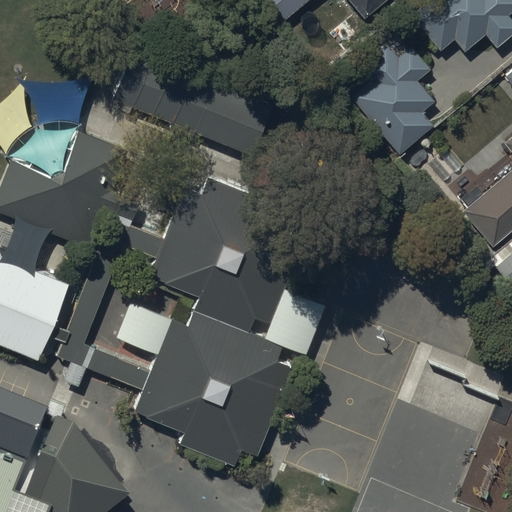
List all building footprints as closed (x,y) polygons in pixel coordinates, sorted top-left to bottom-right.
[(266,0),(281,17),(301,0),(266,0)] [(348,0),(361,14),(377,0),(348,0)] [(511,0),(423,0),(408,13),(437,47),(451,35),(462,48),(483,30),(494,44),(511,29),(511,19),(506,12),(511,6),(511,0)] [(396,149),(429,122),(418,108),(431,97),(414,78),(428,66),(408,42),(395,52),(385,40),(356,64),(368,78),(349,94),(396,149)] [(131,48),(111,98),(251,154),(271,104),(131,48)] [(511,65),(502,74),(511,85),(511,65)] [(112,190),(128,150),(77,130),(58,178),(11,159),(0,186),(0,212),(88,248),(104,209),(113,213),(131,220),(139,201),(112,190)] [(511,161),(458,207),(489,243),(511,224),(511,130),(501,140),(511,153),(511,161)] [(155,259),(148,276),(199,297),(194,311),(250,332),(255,318),(270,324),(306,236),(287,228),(293,212),(209,178),(203,192),(185,185),(164,238),(155,259)] [(131,220),(113,213),(66,331),(53,326),(49,336),(62,341),(57,356),(71,362),(63,380),(79,387),(86,369),(143,392),(151,370),(84,343),(123,246),(155,259),(164,238),(129,225),(131,220)] [(511,285),(511,236),(488,258),(511,285)] [(53,326),(69,285),(0,257),(0,344),(40,360),(49,336),(53,326)] [(143,392),(135,411),(185,430),(180,443),(235,464),(241,449),(258,455),(293,365),(278,359),(283,345),(250,332),(194,311),(188,324),(171,318),(151,370),(143,392)] [(46,418),(0,399),(0,511),(7,511),(12,502),(21,506),(19,510),(22,511),(113,511),(128,501),(119,490),(123,487),(115,477),(114,466),(109,456),(101,449),(91,445),(83,435),(78,439),(72,430),(54,423),(52,428),(43,425),(46,418)]
